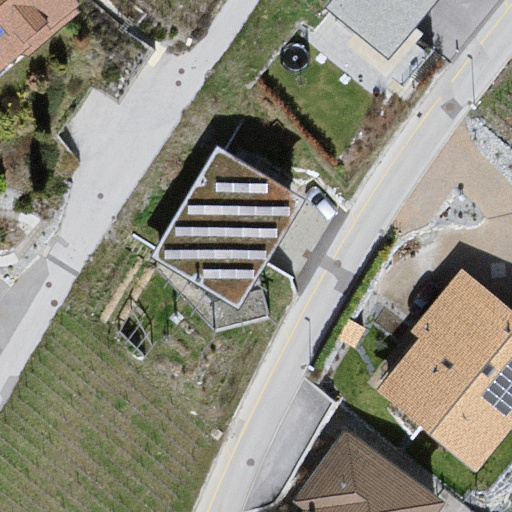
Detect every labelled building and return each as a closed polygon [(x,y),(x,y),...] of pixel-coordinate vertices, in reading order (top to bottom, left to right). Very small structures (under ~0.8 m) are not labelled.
[(0,0),(0,70),(15,86),(104,0),(0,0)] [(332,0),(398,45),(428,0),(332,0)] [(206,136),(164,252),(254,285),(296,168),(206,136)] [(0,166),(0,191),(12,180),(0,166)] [(511,264),(470,238),(395,354),(511,429),(511,264)] [(344,414),(284,511),(449,511),(465,487),(344,414)]
